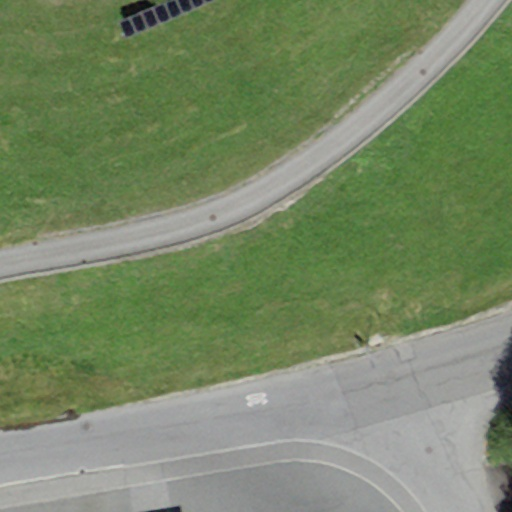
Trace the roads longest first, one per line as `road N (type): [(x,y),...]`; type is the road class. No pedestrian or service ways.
road 1 (residential): [(418,378),(0,456)]
road 2 (residential): [(418,378),(474,511)]
